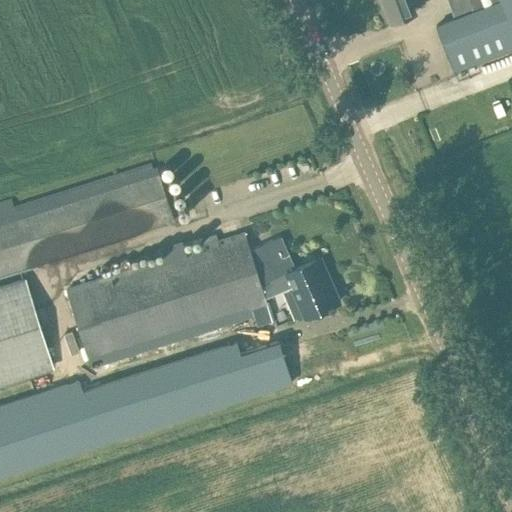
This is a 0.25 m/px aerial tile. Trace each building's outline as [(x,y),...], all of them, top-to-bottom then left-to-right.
[(511,48),(511,0),(381,0),(390,22),(415,12),(411,0),(412,0),(470,0),(475,11),(436,26),(454,71),(511,48)] [(10,200),(0,203),(0,275),(31,265),(173,221),(155,167),(153,168),(151,162),(12,206),(10,200)] [(205,245),(67,289),(81,334),(92,367),(250,317),(248,310),(251,309),(266,304),(264,296),(251,249),(244,233),(219,241),(205,245)] [(281,236),(251,249),(264,296),(292,284),(305,316),(320,309),(338,302),(331,284),(327,287),(314,259),(295,268),(281,236)] [(0,384),(50,369),(22,279),(0,285),(0,384)] [(266,304),(251,309),(254,317),(256,325),(273,319),(268,303),(266,304)] [(0,475),(291,383),(278,341),(240,353),(236,342),(82,391),(78,380),(0,404),(0,475)]
